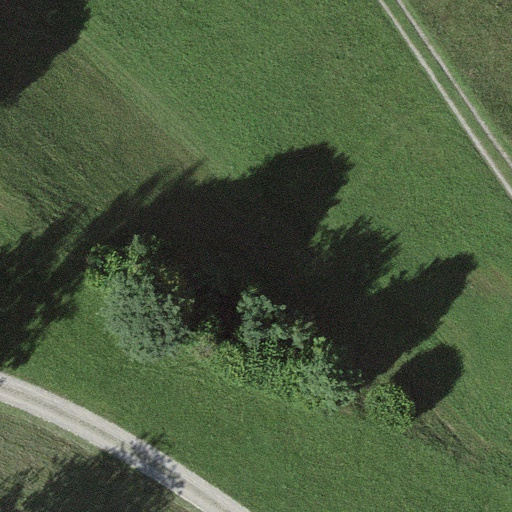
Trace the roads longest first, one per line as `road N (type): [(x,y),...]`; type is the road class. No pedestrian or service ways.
road 1 (track): [(242,511),(213,489),(0,389)]
road 2 (track): [(511,180),(390,0)]
